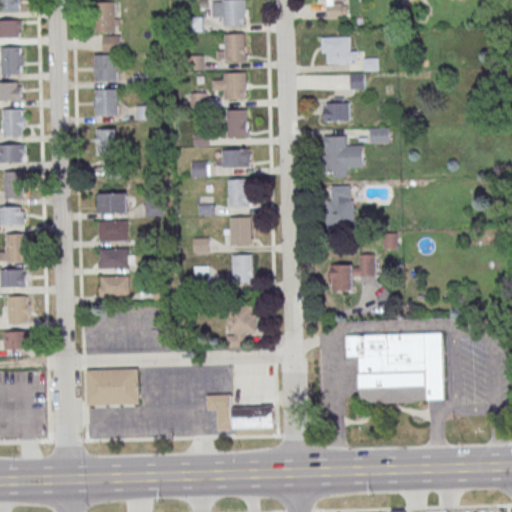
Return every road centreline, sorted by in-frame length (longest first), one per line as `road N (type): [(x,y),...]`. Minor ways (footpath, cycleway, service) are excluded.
road 1 (residential): [(297,511),(281,0)]
road 2 (residential): [(68,511),(53,0)]
road 3 (secondary): [(0,480),(296,472)]
road 4 (secondary): [(296,472),(511,465)]
